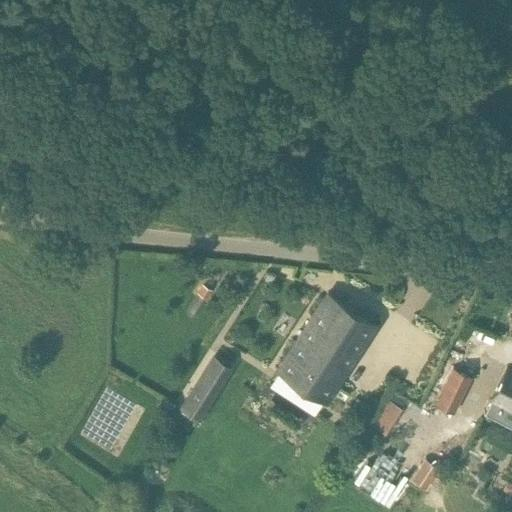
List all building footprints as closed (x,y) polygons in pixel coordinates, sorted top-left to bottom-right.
[(203,283),(198,292),(208,298),(213,289),(203,283)] [(327,400),(375,327),(378,322),(328,291),(278,369),(327,400)] [(214,355),(181,406),(200,418),(222,382),(232,367),(214,355)] [(453,366),(434,402),(454,412),(472,376),(453,366)] [(511,368),(507,366),(491,398),(511,408),(511,368)] [(388,394),(373,423),(391,432),(406,404),(388,394)] [(159,409),(170,415),(176,404),(166,398),(159,409)] [(367,422),(374,411),(364,404),(357,415),(367,422)]
